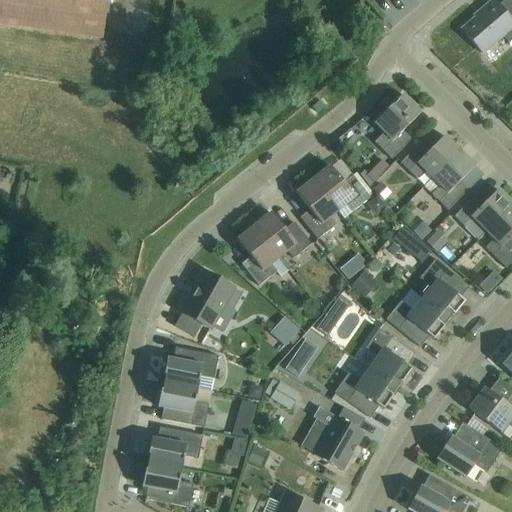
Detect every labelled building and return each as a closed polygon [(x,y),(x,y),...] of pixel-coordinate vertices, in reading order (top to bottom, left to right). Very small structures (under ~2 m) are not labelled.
[(0,0),(0,26),(102,40),(107,0),(0,0)] [(461,31),(482,56),(502,38),(508,45),(511,41),(511,3),(509,0),(506,0),(498,7),(492,1),(480,12),(481,13),(461,31)] [(374,144),(391,161),(410,141),(402,133),(420,115),(402,97),(374,125),(383,134),(374,144)] [(424,173),(432,180),(459,153),(443,138),(428,154),(419,145),(400,165),(416,181),(424,173)] [(459,153),(432,180),(423,189),(447,212),(467,192),(458,184),(474,168),(459,153)] [(387,159),(367,170),(389,209),(399,203),(383,175),(393,169),(387,159)] [(329,168),(312,181),(337,213),(343,220),(369,199),(352,178),(343,185),(329,168)] [(337,213),(312,181),(295,195),(309,212),(299,219),(317,241),(335,227),(329,220),(337,213)] [(478,227),(485,234),(511,207),(511,206),(497,192),(482,207),(473,199),(453,218),(470,235),(478,227)] [(493,241),(484,250),(505,270),(511,263),(511,207),(485,234),(493,241)] [(394,237),(424,263),(438,248),(443,253),(452,242),(417,211),(394,237)] [(270,215),(253,228),(278,260),(279,260),(287,253),(292,261),(311,246),(293,224),(284,232),(270,215)] [(278,260),(253,228),(236,242),(250,259),(241,266),(258,288),(276,274),(280,279),(289,272),(279,260),(278,260)] [(431,289),(421,301),(447,322),(452,316),(453,317),(464,304),(460,300),(468,289),(435,261),(420,280),(431,289)] [(369,271),(356,283),(367,295),(380,283),(369,271)] [(241,294),(205,274),(174,329),(193,340),(201,327),(209,331),(222,307),(231,312),(241,294)] [(320,329),(337,338),(355,302),(338,293),(320,329)] [(447,322),(421,301),(411,312),(400,303),(385,322),(419,349),(428,338),(433,342),(444,329),(443,328),(447,322)] [(279,319),(273,337),(294,344),(300,326),(279,319)] [(376,359),(368,371),(396,391),(400,384),(401,385),(411,371),(406,368),(414,356),(378,331),(365,351),(376,359)] [(164,377),(163,385),(196,391),(196,392),(210,395),(217,358),(174,350),(172,362),(166,360),(163,377),(164,377)] [(511,354),(501,367),(511,376),(511,354)] [(396,391),(368,371),(359,384),(347,376),(334,395),(369,420),(378,408),(383,412),(392,398),(391,397),(396,391)] [(264,395),(271,399),(288,410),(302,387),(284,376),(279,385),(272,381),(264,395)] [(196,391),(163,385),(161,392),(160,392),(157,409),(163,410),(160,422),(203,430),(208,407),(194,404),(196,392),(196,391)] [(484,390),(468,410),(500,435),(508,424),(511,426),(511,395),(504,405),(484,390)] [(316,421),(301,448),(314,455),(313,457),(341,473),(363,435),(335,419),(334,420),(323,414),(318,422),(316,421)] [(436,461),(465,480),(474,466),(486,474),(501,450),(462,425),(448,447),(446,445),(436,461)] [(149,457),(147,465),(181,471),(183,458),(197,461),(202,438),(159,429),(157,441),(151,440),(147,457),(149,457)] [(236,431),(232,460),(243,461),(247,432),(236,431)] [(181,471),(147,465),(146,472),(145,472),(141,488),(147,490),(145,501),(188,510),(192,486),(178,484),(181,471)] [(407,511),(408,511),(462,511),(469,500),(428,477),(418,496),(416,495),(407,511)] [(276,511),(322,511),(323,511),(284,494),(276,511)]
